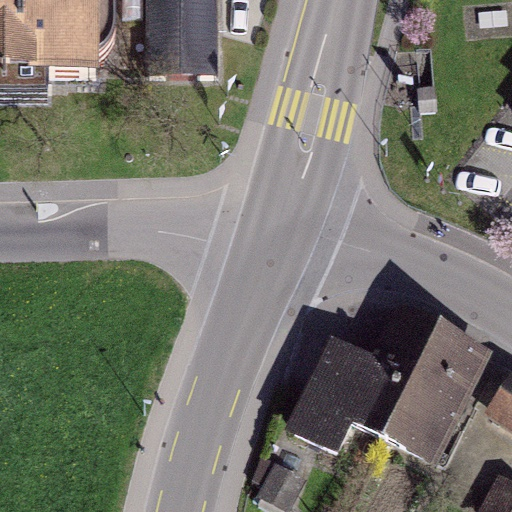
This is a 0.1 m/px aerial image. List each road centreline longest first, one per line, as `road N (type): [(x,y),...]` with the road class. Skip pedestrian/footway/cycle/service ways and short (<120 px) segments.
road 1 (residential): [(187,511),(271,250)]
road 2 (residential): [(271,250),(162,227),(0,226)]
road 3 (residential): [(511,309),(282,217)]
road 4 (residential): [(282,217),(341,0)]
